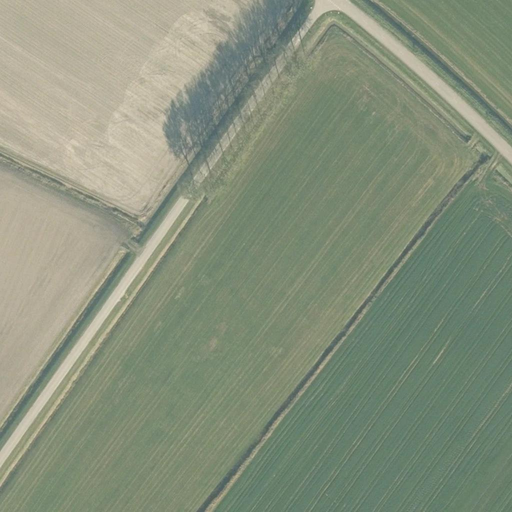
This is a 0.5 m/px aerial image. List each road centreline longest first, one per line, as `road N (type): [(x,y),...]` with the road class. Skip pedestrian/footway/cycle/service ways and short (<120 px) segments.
road 1 (unclassified): [(0,460),(324,0)]
road 2 (tertiary): [(511,156),(337,0)]
